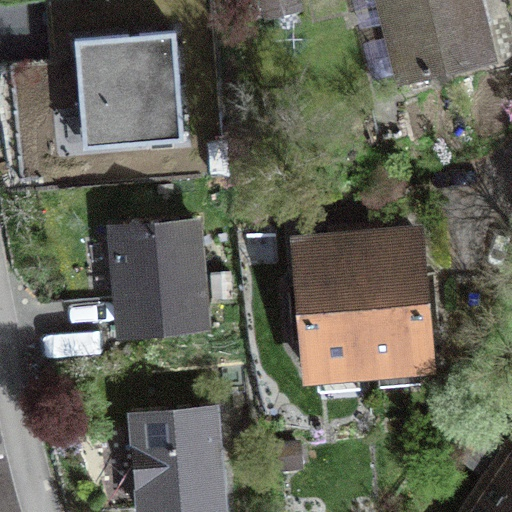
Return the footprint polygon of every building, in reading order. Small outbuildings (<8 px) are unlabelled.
[(390,0),(412,80),(493,59),(477,0),(390,0)] [(184,140),(173,26),(71,35),(81,150),(184,140)] [(111,231),(119,328),(204,321),(195,224),(111,231)] [(419,236),(358,241),(368,366),(429,362),(419,236)] [(316,371),(368,366),(358,241),(306,245),(316,371)] [(222,511),(216,400),(128,405),(134,511),(222,511)] [(511,511),(511,462),(478,511),(511,511)]
